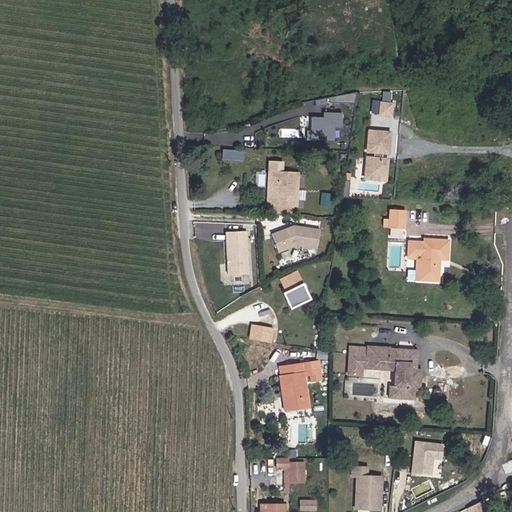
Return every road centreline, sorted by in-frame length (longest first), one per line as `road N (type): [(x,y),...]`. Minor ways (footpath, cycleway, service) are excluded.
road 1 (residential): [(173,0),(185,207),(200,306),(239,384),(247,511)]
road 2 (residential): [(511,293),(500,459),(476,491),(437,511)]
